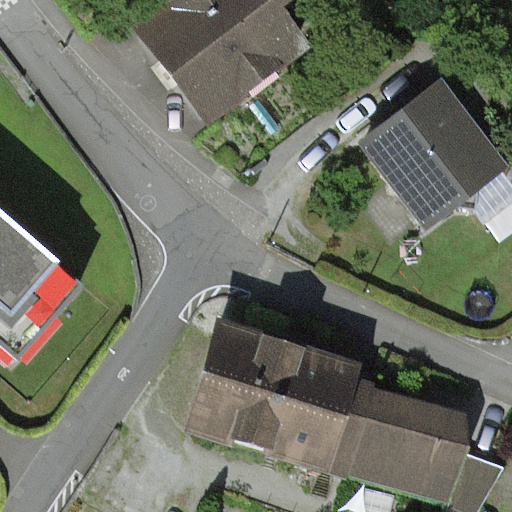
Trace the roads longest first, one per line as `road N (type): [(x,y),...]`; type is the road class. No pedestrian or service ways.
road 1 (residential): [(203,241),(490,381)]
road 2 (residential): [(0,3),(121,162),(203,241)]
road 3 (residential): [(203,241),(39,493)]
